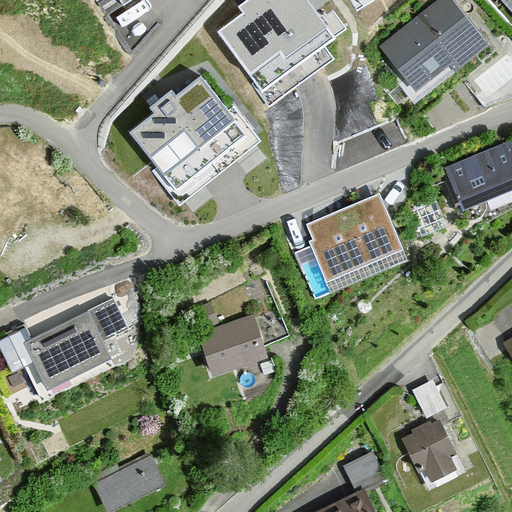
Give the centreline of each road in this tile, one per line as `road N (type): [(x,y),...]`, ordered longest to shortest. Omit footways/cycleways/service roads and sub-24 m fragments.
road 1 (residential): [(0,115),(29,118),(75,146),(180,239),(201,238),(511,112)]
road 2 (residential): [(236,511),(511,257)]
